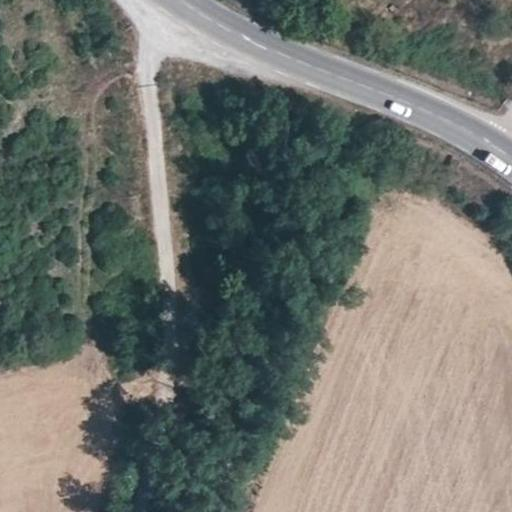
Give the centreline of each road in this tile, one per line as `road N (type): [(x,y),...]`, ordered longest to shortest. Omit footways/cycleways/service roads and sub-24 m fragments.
road 1 (tertiary): [(511,156),(172,0)]
road 2 (unknown): [(139,0),(168,328)]
